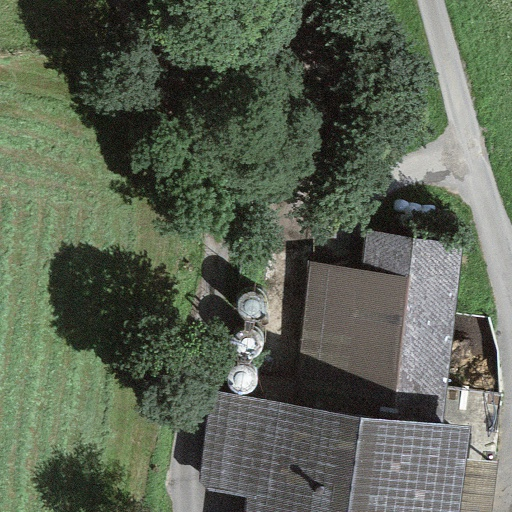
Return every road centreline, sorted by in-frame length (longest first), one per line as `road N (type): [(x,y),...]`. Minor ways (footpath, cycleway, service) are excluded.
road 1 (track): [(467,155),(284,248),(207,61),(142,0)]
road 2 (track): [(458,129),(511,281)]
road 3 (track): [(432,0),(458,129)]
